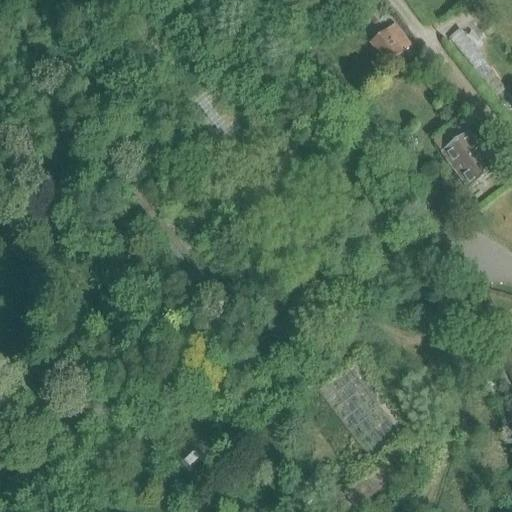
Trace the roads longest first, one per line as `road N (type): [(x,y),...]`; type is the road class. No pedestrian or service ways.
road 1 (track): [(457,256),(434,321),(447,419),(443,455),(418,511)]
road 2 (track): [(511,144),(392,0)]
